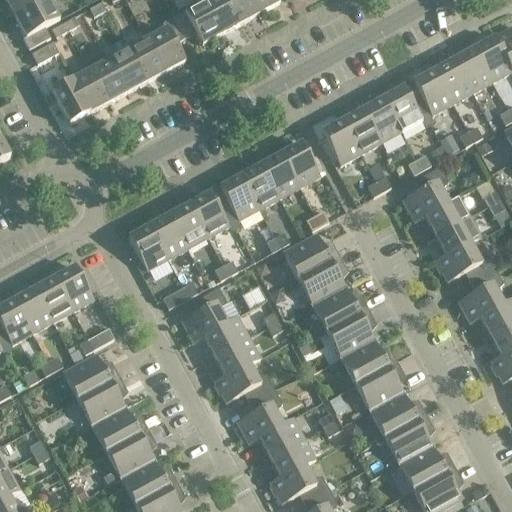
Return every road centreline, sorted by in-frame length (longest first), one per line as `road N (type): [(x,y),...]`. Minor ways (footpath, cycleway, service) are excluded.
road 1 (residential): [(81,196),(436,0)]
road 2 (residential): [(511,498),(356,213)]
road 3 (residential): [(248,511),(101,230)]
road 4 (residential): [(63,167),(0,51)]
